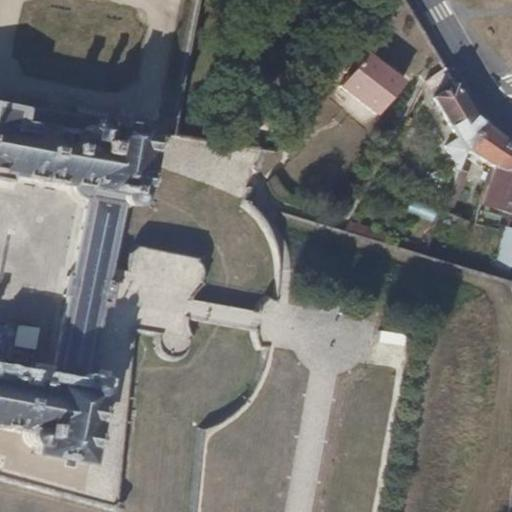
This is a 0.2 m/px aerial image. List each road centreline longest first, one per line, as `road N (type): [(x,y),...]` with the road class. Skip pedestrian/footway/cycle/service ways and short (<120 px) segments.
road 1 (track): [(303,511),(335,339),(104,296)]
road 2 (residential): [(511,121),(490,101),(428,0)]
